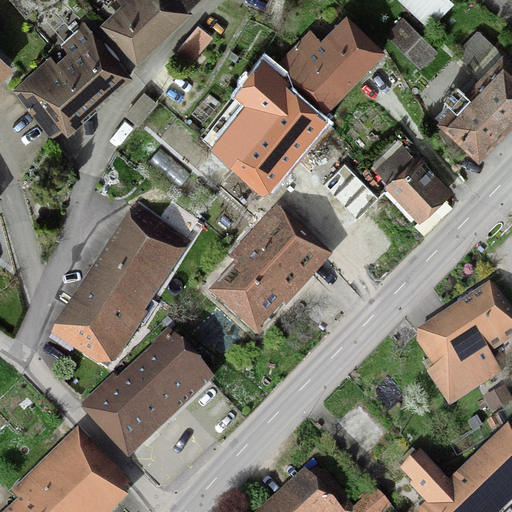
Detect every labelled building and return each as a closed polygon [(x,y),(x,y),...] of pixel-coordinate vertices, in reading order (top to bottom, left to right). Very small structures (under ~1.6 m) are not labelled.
[(112,25),(135,50),(189,0),(126,0),(132,6),(112,25)] [(449,5),(443,0),(402,0),(429,25),(449,5)] [(391,31),(423,63),(437,50),(405,17),(391,31)] [(316,109),(374,49),(343,19),(321,42),(311,32),(275,69),(316,109)] [(16,91),(51,135),(125,69),(84,23),(62,43),(75,57),(62,69),(52,59),(16,91)] [(473,69),(494,46),(478,30),(456,53),(473,69)] [(511,66),(502,57),(443,120),(478,153),(511,116),(511,66)] [(0,75),(8,69),(0,59),(0,75)] [(204,140),(258,189),(319,116),(261,64),(233,103),(234,105),(204,140)] [(444,190),(403,147),(378,171),(418,214),(444,190)] [(143,201),(178,230),(190,214),(154,185),(143,201)] [(184,241),(139,209),(126,229),(130,232),(68,326),(60,321),(53,333),(98,364),(114,357),(138,322),(130,316),(156,277),(160,279),(184,241)] [(216,295),(252,329),(320,254),(272,211),(230,257),(243,269),(219,295),(217,294),(216,295)] [(490,343),(511,328),(511,311),(495,287),(466,307),(468,309),(419,343),(441,375),(434,379),(449,402),(486,378),(487,381),(501,372),(490,354),(490,343)] [(123,450),(189,388),(192,391),(206,378),(166,336),(153,348),(159,354),(92,416),(123,450)] [(491,411),(511,400),(504,387),(484,399),(491,411)] [(29,510),(26,511),(94,511),(124,484),(78,437),(16,496),(29,510)] [(453,494),(469,511),(487,511),(511,488),(511,445),(508,441),(453,494)] [(433,511),(469,511),(453,494),(421,460),(406,475),(438,508),(433,511)] [(332,511),(346,501),(323,475),(319,474),(275,511),(332,511)] [(383,511),(390,506),(372,488),(361,498),(364,500),(352,511),(353,511),(383,511)]
